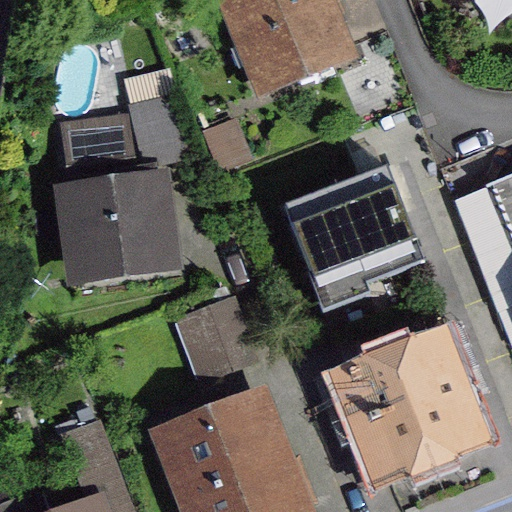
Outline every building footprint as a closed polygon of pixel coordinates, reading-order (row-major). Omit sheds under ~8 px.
[(336,0),(241,0),(224,7),(268,112),(366,72),(336,0)] [(385,167),(283,208),(318,295),(420,254),(385,167)] [(511,178),(454,202),(500,314),(511,309),(511,178)] [(172,180),(59,195),(72,294),(185,279),(172,180)] [(177,317),(202,383),(265,360),(241,294),(177,317)] [(349,385),(387,474),(469,440),(431,350),(349,385)] [(310,511),(269,398),(155,440),(181,511),(310,511)] [(111,511),(106,499),(70,511),(111,511)]
